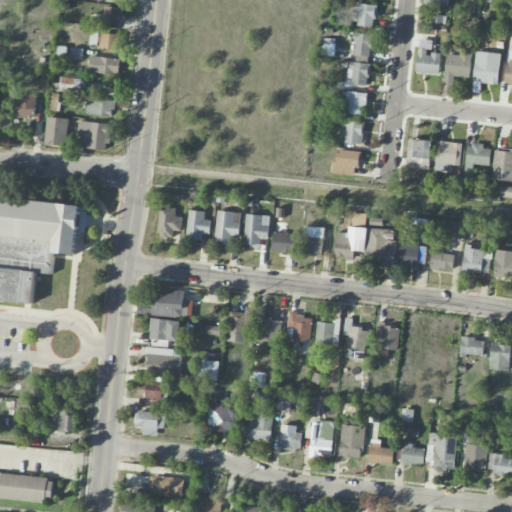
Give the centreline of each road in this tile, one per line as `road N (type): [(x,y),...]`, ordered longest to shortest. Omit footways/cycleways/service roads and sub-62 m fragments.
road 1 (residential): [(511,508),(285,482),(195,457),(106,446)]
road 2 (residential): [(511,309),(125,265)]
road 3 (residential): [(137,175),(99,511)]
road 4 (residential): [(407,0),(386,179)]
road 5 (residential): [(156,0),(137,175)]
road 6 (residential): [(137,175),(0,160)]
